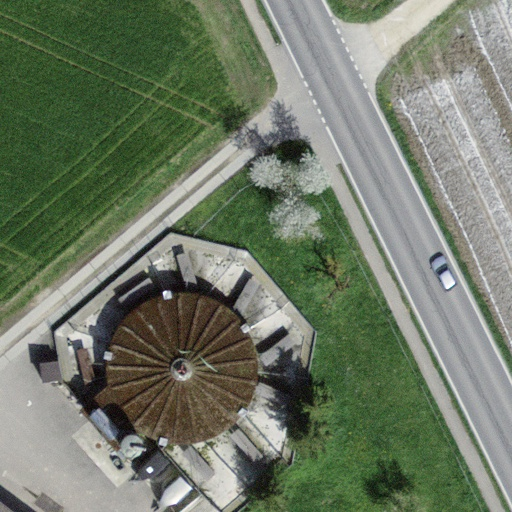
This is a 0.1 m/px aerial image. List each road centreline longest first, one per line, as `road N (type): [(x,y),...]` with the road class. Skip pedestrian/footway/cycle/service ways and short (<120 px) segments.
road 1 (secondary): [(289,0),(511,457)]
road 2 (track): [(0,362),(331,81)]
road 3 (track): [(425,0),(331,81)]
